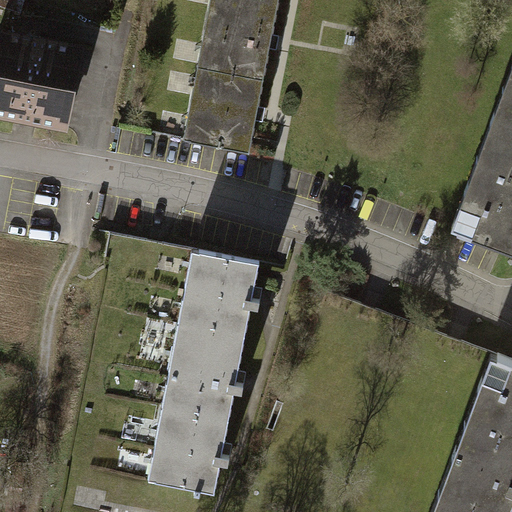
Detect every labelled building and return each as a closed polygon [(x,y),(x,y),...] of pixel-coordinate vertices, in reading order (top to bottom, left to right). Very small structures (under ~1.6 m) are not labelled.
[(272,33),(277,0),(216,0),(211,29),(204,28),(202,40),(208,41),(203,66),(263,76),(268,46),(276,48),(278,34),(272,33)] [(82,45),(0,29),(0,114),(66,127),(82,45)] [(257,106),(263,76),(203,66),(197,101),(190,99),(188,113),(194,114),(189,139),(249,149),(254,120),(262,121),(264,107),(257,106)] [(511,90),(508,89),(500,112),(493,110),(489,121),(496,123),(483,159),(511,169),(511,90)] [(511,169),(483,159),(474,181),(467,179),(463,191),(470,193),(457,228),(511,248),(511,169)] [(192,248),(178,320),(244,333),(249,305),(257,306),(261,286),(252,285),(257,260),(192,248)] [(178,320),(161,404),(227,417),(233,387),(241,389),(245,370),(237,369),(244,333),(178,320)] [(482,389),(470,422),(511,437),(511,359),(497,354),(488,377),(480,374),(476,386),(482,389)] [(222,442),(227,417),(161,404),(148,476),(156,479),(195,486),(194,491),(199,492),(200,487),(214,490),(220,461),(227,462),(231,443),(222,442)] [(511,437),(470,422),(461,446),(455,444),(451,454),(457,457),(444,492),(496,511),(501,511),(511,488),(511,487),(511,437)] [(496,511),(444,492),(436,511),(496,511)]
